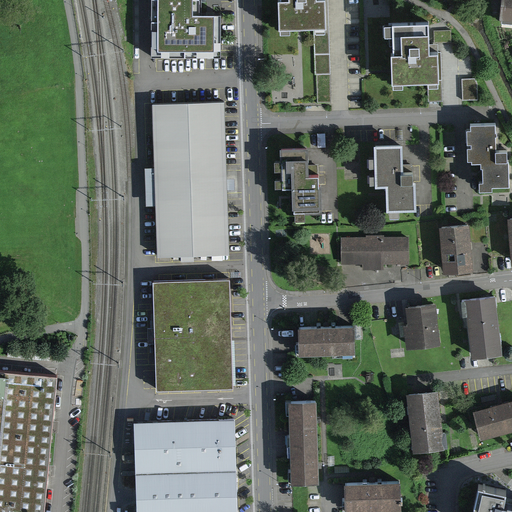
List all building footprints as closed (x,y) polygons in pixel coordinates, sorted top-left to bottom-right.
[(150,0),(149,56),(221,54),(220,14),(199,14),(199,0),(150,0)] [(279,2),(280,33),(326,31),(326,1),(317,2),(316,0),(284,0),(285,1),(279,2)] [(511,0),(503,0),(502,18),(511,19),(511,0)] [(390,54),(391,85),(438,84),(437,53),(428,54),(427,23),(384,24),(384,45),(396,45),(396,54),(390,54)] [(315,35),(317,102),(331,101),(329,34),(315,35)] [(472,77),(462,78),(463,100),(478,99),(477,82),(475,77),(472,77)] [(156,105),(152,105),(153,118),(153,133),(154,148),(154,163),(155,206),(157,257),(172,257),(193,256),(212,256),(229,255),(229,253),(228,244),(228,236),(228,230),(228,224),(228,218),(227,212),(227,204),(227,199),(227,193),(226,171),(226,165),(226,159),(226,153),(226,146),(225,140),(225,134),(225,131),(225,123),(225,116),(224,109),(224,103),(219,103),(212,103),(205,103),(198,103),(191,103),(184,104),(177,104),(170,104),(163,104),(156,105)] [(469,129),(466,129),(466,143),(470,143),(470,147),(466,147),(466,159),(470,159),(470,162),(481,161),(482,182),(478,182),(478,190),(491,189),(491,186),(508,185),(507,159),(506,159),(505,150),(494,150),(494,123),(469,124),(469,129)] [(293,186),(293,210),(320,209),(319,185),(319,173),(308,173),(307,146),(281,147),(283,187),(293,186)] [(387,187),(387,210),(415,209),(414,181),(403,181),(401,147),(375,148),(377,187),(387,187)] [(471,269),(467,226),(442,228),(446,272),(471,269)] [(364,237),(341,237),(342,264),(361,263),(361,268),(382,268),(382,263),(407,263),(407,237),(382,237),(382,235),(364,235),(364,237)] [(159,278),(153,278),(153,281),(154,298),(155,342),(156,365),(156,370),(156,388),(233,386),(230,276),(159,278)] [(492,297),(465,300),(473,356),(500,352),(492,297)] [(434,305),(404,308),(408,347),(438,345),(434,305)] [(351,327),(301,329),(302,354),(352,353),(351,327)] [(57,373),(0,368),(0,511),(44,511),(46,488),(54,409),(57,375),(57,373)] [(439,445),(433,392),(406,395),(412,448),(439,445)] [(511,427),(511,398),(470,410),(477,437),(511,427)] [(315,419),(314,402),(291,403),(295,482),(317,481),(316,465),(315,419)] [(234,511),(232,422),(138,424),(140,511),(234,511)] [(401,481),(345,483),(346,511),(402,509),(401,481)] [(511,511),(511,504),(501,502),(503,490),(475,484),(471,506),(477,507),(475,511),(511,511)]
